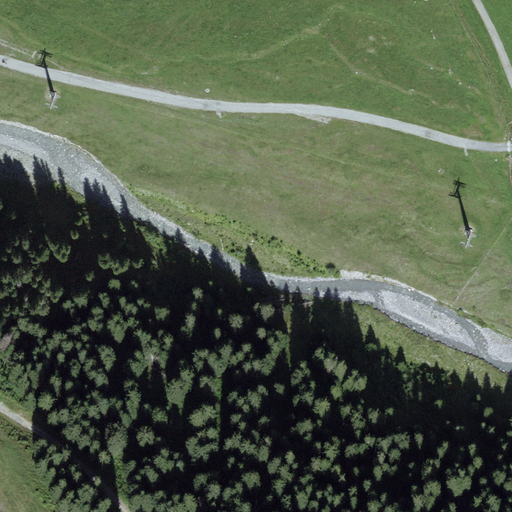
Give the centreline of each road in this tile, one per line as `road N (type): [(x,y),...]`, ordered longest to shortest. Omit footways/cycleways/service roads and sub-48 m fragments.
road 1 (track): [(0,55),(216,109),(334,112),(511,148)]
road 2 (track): [(0,406),(68,451),(131,511)]
